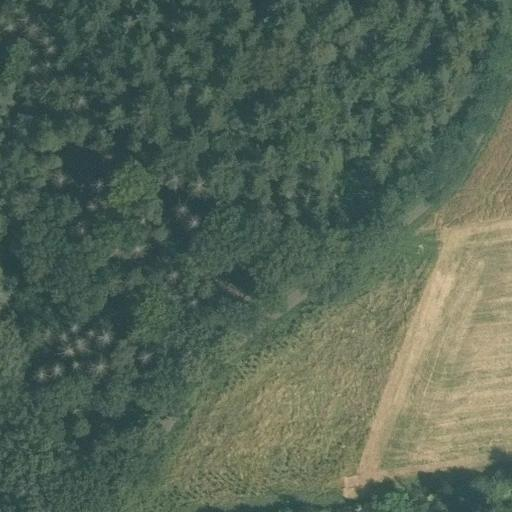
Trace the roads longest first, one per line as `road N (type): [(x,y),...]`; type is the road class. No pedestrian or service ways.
road 1 (residential): [(511,58),(453,180),(196,379),(108,511)]
road 2 (track): [(333,511),(511,475)]
